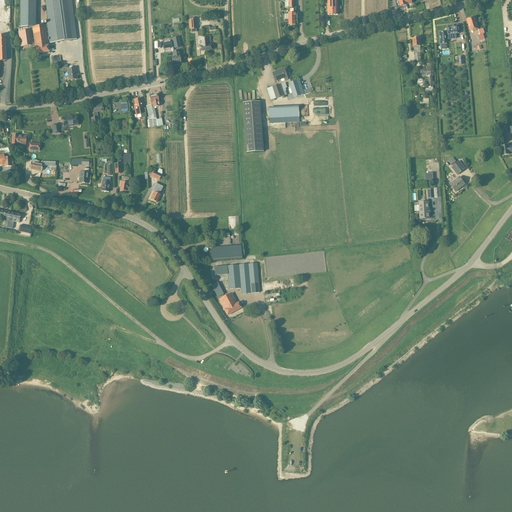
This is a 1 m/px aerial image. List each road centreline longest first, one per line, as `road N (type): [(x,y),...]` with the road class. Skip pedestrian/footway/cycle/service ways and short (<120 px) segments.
road 1 (unclassified): [(0,189),(143,223),(172,249),(241,349),(282,372),(331,370),(378,339)]
road 2 (unclassified): [(0,109),(224,69),(302,43)]
road 3 (unclassified): [(378,339),(452,281),(511,209)]
road 4 (unclassified): [(302,43),(473,0)]
